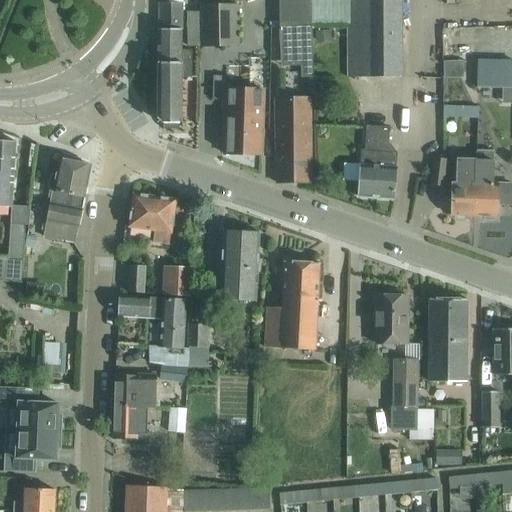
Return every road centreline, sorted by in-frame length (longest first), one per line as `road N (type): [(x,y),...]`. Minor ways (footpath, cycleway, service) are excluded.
road 1 (tertiary): [(511,282),(117,146)]
road 2 (residential): [(88,511),(101,265)]
road 3 (unclassified): [(101,265),(117,146)]
